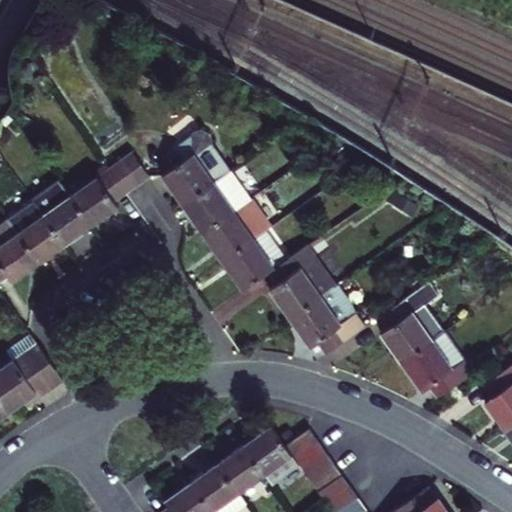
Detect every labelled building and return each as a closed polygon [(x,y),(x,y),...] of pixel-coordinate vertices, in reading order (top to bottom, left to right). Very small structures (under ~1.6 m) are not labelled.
[(177,193),(187,207),(218,185),(231,176),(205,139),(202,137),(197,137),(178,150),(187,162),(166,177),(177,193)] [(129,150),(116,160),(134,185),(147,176),(129,150)] [(116,160),(106,166),(125,192),(134,185),(116,160)] [(67,195),(89,226),(107,213),(117,205),(113,200),(125,192),(106,166),(67,195)] [(34,201),(64,244),(77,234),(89,226),(67,195),(55,177),(30,195),(34,201)] [(196,220),(207,234),(238,212),(218,185),(187,207),(196,220)] [(8,219),(17,231),(39,262),(53,252),(64,244),(34,201),(8,219)] [(216,247),(227,263),(258,240),(238,212),(207,234),(216,247)] [(0,244),(0,280),(6,275),(11,282),(26,271),(39,262),(17,231),(0,244)] [(238,278),(248,291),(270,275),(278,269),(258,240),(227,263),(238,278)] [(306,249),(295,256),(324,296),(335,289),(306,249)] [(324,296),(295,256),(278,269),(270,275),(278,287),(273,290),(280,300),(293,318),(324,296)] [(403,362),(447,330),(428,302),(441,293),(432,280),(381,317),(389,329),(383,333),(391,345),(403,362)] [(367,326),(338,286),(335,289),(324,296),(293,318),(304,334),(314,348),(320,344),(327,354),(367,326)] [(447,330),(403,362),(415,378),(424,391),(430,386),(438,397),(477,371),(447,330)] [(39,394),(61,379),(35,342),(0,367),(0,404),(6,413),(27,399),(29,402),(39,394)] [(508,430),(511,427),(511,365),(487,383),(495,395),(488,401),(500,418),(508,430)] [(299,454),(291,443),(277,424),(264,433),(249,443),(270,471),(277,480),(304,461),(299,454)] [(291,443),(299,454),(323,439),(314,426),(291,443)] [(323,439),(299,454),(304,461),(308,467),(331,450),(323,439)] [(270,471),(249,443),(235,454),(222,463),(242,491),(270,471)] [(316,478),(340,462),(331,450),(308,467),(316,478)] [(349,475),(340,462),(316,478),(326,492),(349,475)] [(242,491),(222,463),(213,469),(196,481),(216,509),(242,491)] [(334,503),(357,487),(349,475),(326,492),(332,500),(334,503)] [(218,511),(216,509),(196,481),(182,491),(166,503),(170,509),(165,511),(218,511)] [(451,511),(449,508),(442,498),(441,499),(431,486),(394,511),(451,511)] [(344,511),(365,497),(357,487),(334,503),(340,511),(344,511)] [(216,509),(218,511),(234,511),(250,501),(242,491),(216,509)] [(370,511),(374,510),(365,497),(344,511),(370,511)]
